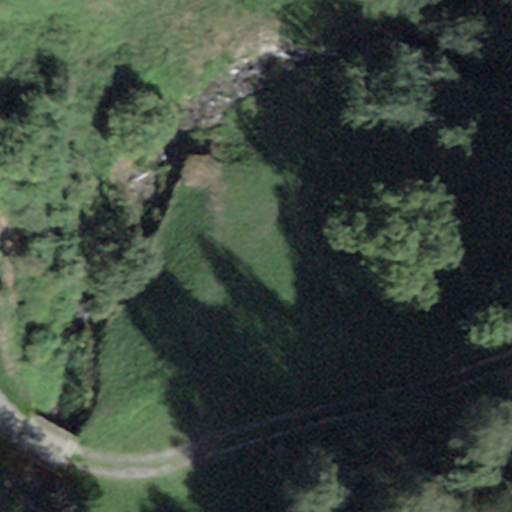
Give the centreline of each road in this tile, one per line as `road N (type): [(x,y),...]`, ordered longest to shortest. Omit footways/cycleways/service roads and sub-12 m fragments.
road 1 (track): [(106,466),(182,455),(511,363)]
road 2 (unclassified): [(106,466),(58,456),(0,413)]
